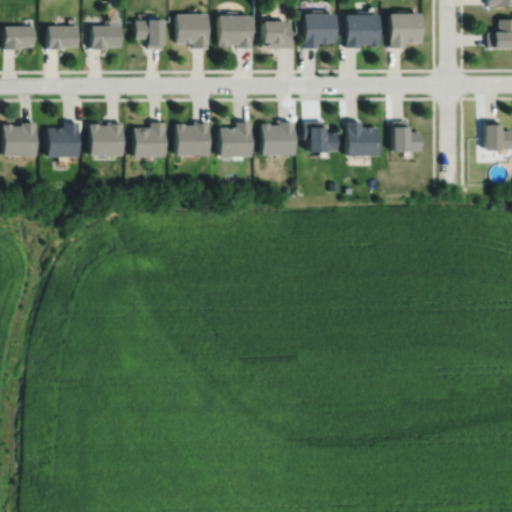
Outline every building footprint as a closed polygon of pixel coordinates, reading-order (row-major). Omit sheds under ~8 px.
[(171,13),(171,42),(188,42),(188,48),(203,48),(202,13),(171,13)] [(299,13),(299,47),(314,47),(314,42),(331,42),(331,14),(299,13)] [(385,13),(385,47),(400,47),(400,42),(417,42),(417,13),(385,13)] [(213,15),(213,46),(223,46),(223,44),(231,44),(231,48),(246,48),(246,15),(213,15)] [(341,15),(341,47),(356,47),(356,44),(365,44),(365,46),(374,46),(374,15),(341,15)] [(511,18),(494,18),(494,30),(483,30),(483,47),(488,47),(488,48),(511,48),(511,18)] [(129,19),(129,38),(142,38),(142,45),(143,45),(143,48),(158,47),(157,19),(129,19)] [(257,22),(257,42),(264,42),(264,48),(288,48),(288,30),(285,30),(285,22),(257,22)] [(0,25),(0,49),(14,49),(14,46),(28,46),(28,26),(0,25)] [(41,25),(42,49),(57,49),(57,47),(72,47),(72,25),(41,25)] [(85,25),(85,49),(101,49),(101,46),(115,46),(115,25),(85,25)] [(171,120),(171,151),(204,151),(204,118),(189,118),(189,122),(180,122),(180,120),(171,120)] [(213,124),(213,152),(245,152),(245,118),(230,118),(230,124),(213,124)] [(255,120),(255,151),(288,151),(289,118),(274,118),(274,121),(264,121),(264,120),(255,120)] [(297,118),(298,136),(302,136),(302,148),(331,148),(331,129),(318,129),(318,118),(297,118)] [(341,118),(341,152),(372,152),(372,124),(356,124),(356,118),(341,118)] [(388,118),(388,123),(387,123),(387,148),(416,147),(416,128),(404,129),(403,122),(403,118),(388,118)] [(479,120),(479,147),(495,147),(495,146),(508,146),(508,128),(495,128),(495,118),(480,118),(480,120),(479,120)] [(0,120),(0,151),(30,152),(30,119),(16,119),(16,122),(6,122),(6,120),(0,120)] [(41,124),(41,153),(73,153),(73,119),(58,119),(58,124),(41,124)] [(84,120),(84,151),(117,151),(117,119),(102,119),(102,122),(93,122),(93,120),(84,120)] [(128,124),(128,153),(160,153),(160,119),(145,119),(145,124),(128,124)]
